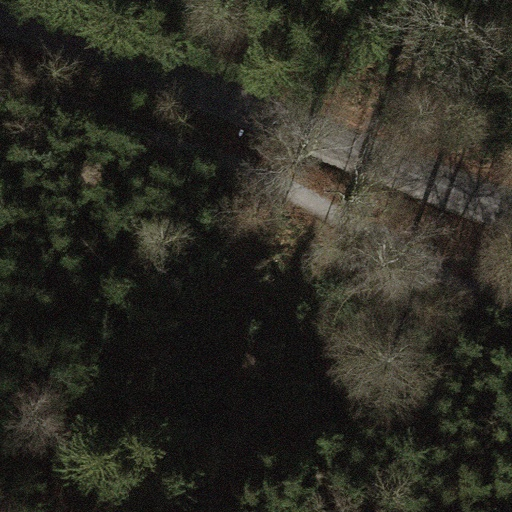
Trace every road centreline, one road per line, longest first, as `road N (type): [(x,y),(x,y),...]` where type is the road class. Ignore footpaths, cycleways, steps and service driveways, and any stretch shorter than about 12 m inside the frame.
road 1 (track): [(0,82),(285,190),(511,305)]
road 2 (unclassified): [(511,214),(0,25)]
